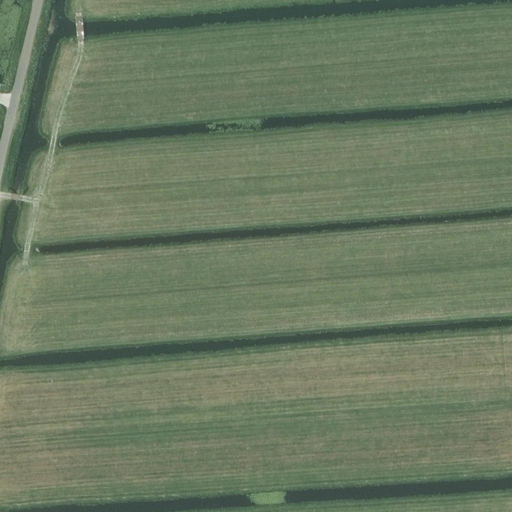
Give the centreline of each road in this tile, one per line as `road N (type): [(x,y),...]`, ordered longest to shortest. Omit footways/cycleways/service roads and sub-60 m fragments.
road 1 (track): [(80,52),(24,267)]
road 2 (unclassified): [(0,170),(39,0)]
